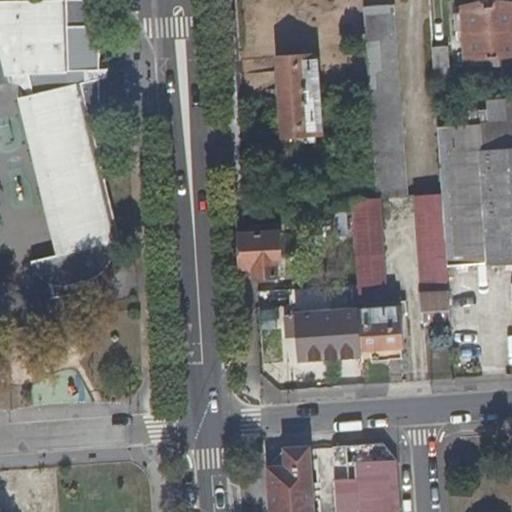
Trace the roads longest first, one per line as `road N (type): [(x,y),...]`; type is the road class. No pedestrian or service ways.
road 1 (primary): [(206,424),(176,0)]
road 2 (residential): [(419,412),(206,424)]
road 3 (residential): [(0,438),(206,424)]
